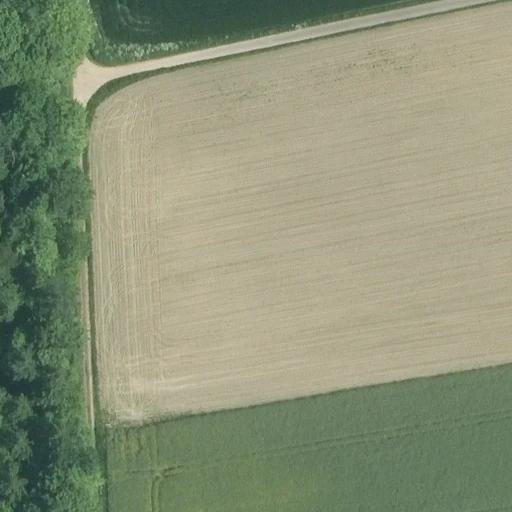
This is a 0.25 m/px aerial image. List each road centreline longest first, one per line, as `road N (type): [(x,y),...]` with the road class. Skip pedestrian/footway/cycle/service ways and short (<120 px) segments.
road 1 (track): [(85,74),(77,144),(93,511)]
road 2 (track): [(85,74),(479,0)]
